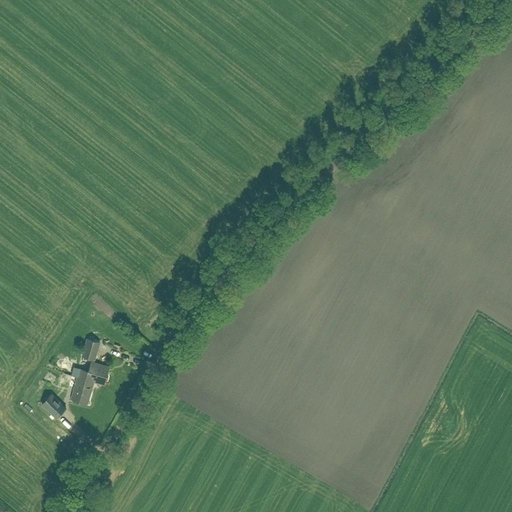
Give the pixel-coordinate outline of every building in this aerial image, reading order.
[(99,341),(87,338),(82,355),(94,359),(99,341)] [(58,358),(54,364),(59,368),(63,362),(58,358)] [(79,368),(76,377),(82,379),(83,377),(93,380),(93,381),(104,383),(104,381),(107,380),(108,376),(106,374),(109,366),(91,361),(88,370),(79,368)] [(82,379),(76,377),(70,398),(87,403),(93,381),(93,380),(83,377),(82,379)] [(55,417),(61,412),(65,407),(51,393),(41,403),(55,417)]
